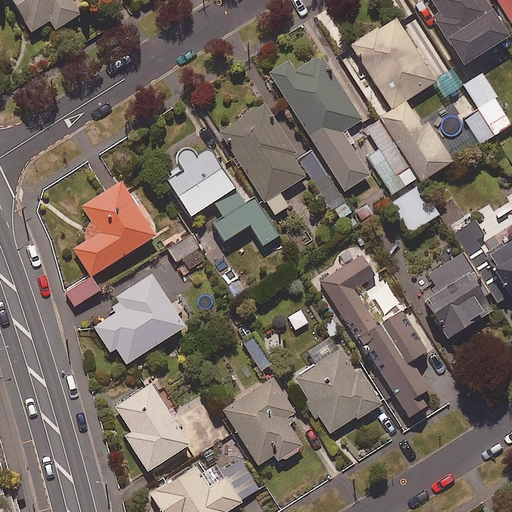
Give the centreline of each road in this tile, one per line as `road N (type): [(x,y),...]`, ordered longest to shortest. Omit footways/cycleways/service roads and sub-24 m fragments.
road 1 (residential): [(0,157),(247,0)]
road 2 (tertiary): [(0,258),(73,511)]
road 3 (residential): [(511,423),(372,511)]
